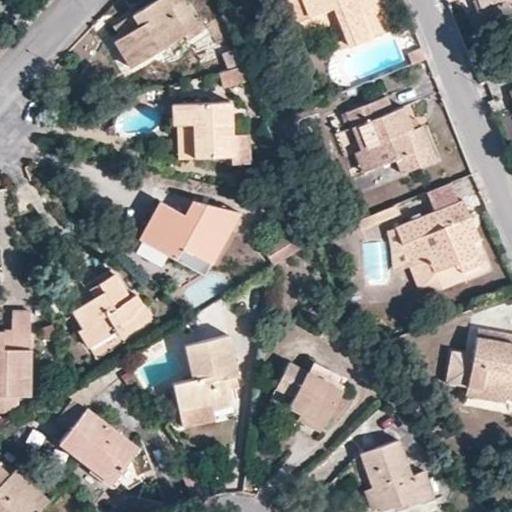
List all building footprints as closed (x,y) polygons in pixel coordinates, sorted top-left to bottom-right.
[(139,25),(120,37),(113,41),(130,68),(184,34),(188,40),(203,31),(184,0),(154,0),(132,14),(139,25)] [(287,0),(296,22),(333,7),(349,46),(389,30),(376,0),(287,0)] [(511,12),(507,1),(509,0),(477,0),(481,10),(470,15),(477,32),(511,17),(511,12)] [(341,49),(349,46),(333,7),(296,22),(301,36),(330,24),(341,49)] [(113,26),(120,37),(139,25),(132,14),(113,26)] [(410,17),(396,23),(401,33),(414,27),(410,17)] [(411,64),(427,58),(422,47),(407,53),(411,64)] [(221,53),(228,70),(243,66),(236,48),(221,53)] [(243,66),(228,70),(218,72),(222,87),(249,80),(243,66)] [(356,125),(374,167),(395,159),(401,174),(436,160),(422,125),(419,126),(413,128),(409,120),(404,106),(392,110),(386,96),(346,112),(352,126),(356,125)] [(193,124),(194,159),(231,157),(231,165),(251,163),(249,134),(232,134),(230,101),(171,103),(172,125),(176,125),(193,124)] [(415,117),(409,120),(413,128),(419,126),(415,117)] [(178,159),(194,159),(193,124),(176,125),(178,159)] [(363,172),(374,167),(356,125),(352,126),(361,149),(354,152),(363,172)] [(426,192),(433,211),(458,201),(451,182),(426,192)] [(181,247),(211,264),(239,211),(191,199),(183,214),(159,200),(138,239),(175,259),(181,247)] [(458,201),(433,211),(394,226),(410,265),(428,257),(441,289),(464,279),(462,277),(460,271),(479,264),(481,263),(474,247),(463,219),(469,216),(463,199),(458,201)] [(401,214),(397,204),(359,219),(363,229),(401,214)] [(480,244),(469,216),(463,219),(474,247),(480,244)] [(392,273),(410,265),(394,226),(386,229),(390,249),(392,273)] [(303,246),(294,231),(264,250),(273,265),(303,246)] [(205,275),(211,264),(181,247),(175,259),(205,275)] [(420,290),(441,289),(428,257),(410,265),(420,290)] [(481,269),(479,264),(460,271),(462,277),(481,269)] [(135,294),(129,298),(111,269),(85,286),(92,297),(72,310),(83,327),(79,330),(89,347),(117,329),(122,337),(151,318),(135,294)] [(0,395),(18,396),(29,396),(30,311),(12,310),(12,330),(12,348),(2,348),(3,330),(0,329),(0,395)] [(511,334),(478,328),(476,336),(511,342),(511,334)] [(12,330),(3,330),(2,348),(12,348),(12,330)] [(209,401),(211,410),(233,405),(229,389),(227,378),(236,376),(238,375),(228,334),(185,344),(192,379),(172,384),(177,408),(209,401)] [(511,342),(476,336),(472,356),(452,352),(446,382),(466,386),(482,389),(480,399),(505,403),(506,399),(511,400),(511,342)] [(301,412),(324,425),(342,390),(335,387),(308,372),(288,362),(275,387),(293,396),(288,406),(301,412)] [(313,363),(308,372),(335,387),(340,377),(313,363)] [(238,386),(236,376),(227,378),(229,389),(238,386)] [(464,395),(480,399),(482,389),(466,386),(464,395)] [(18,405),(18,396),(0,395),(0,411),(5,411),(18,405)] [(56,419),(69,429),(85,408),(71,398),(56,419)] [(214,420),(211,410),(209,401),(177,408),(182,427),(214,420)] [(85,408),(69,429),(58,443),(111,483),(138,448),(85,408)] [(320,433),(324,425),(301,412),(297,420),(320,433)] [(360,453),(372,487),(380,508),(380,510),(392,506),(418,496),(420,501),(421,504),(434,499),(424,470),(411,475),(398,439),(360,453)] [(0,511),(37,511),(38,511),(49,500),(15,467),(8,475),(0,466),(0,511)] [(363,490),(371,511),(380,508),(372,487),(363,490)] [(394,511),(420,501),(418,496),(392,506),(394,511)]
